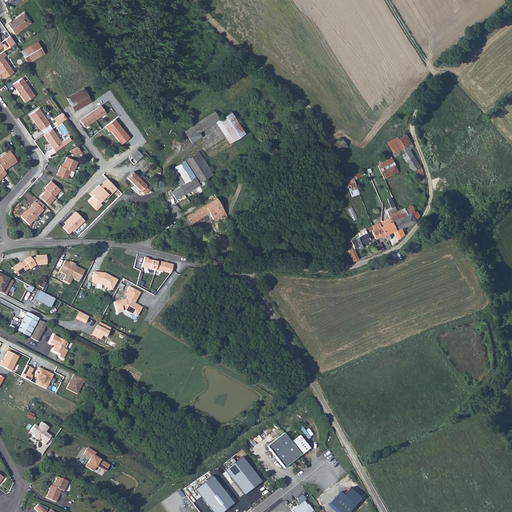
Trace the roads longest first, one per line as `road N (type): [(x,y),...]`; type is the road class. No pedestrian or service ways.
road 1 (unclassified): [(412,129),(431,197),(401,246),(346,269),(259,269),(246,278)]
road 2 (residential): [(246,278),(384,511)]
road 3 (residential): [(38,242),(119,244),(246,278)]
road 4 (track): [(412,129),(436,75),(511,4)]
road 5 (residential): [(64,110),(97,166),(38,242)]
road 6 (residential): [(0,107),(36,163),(0,208)]
